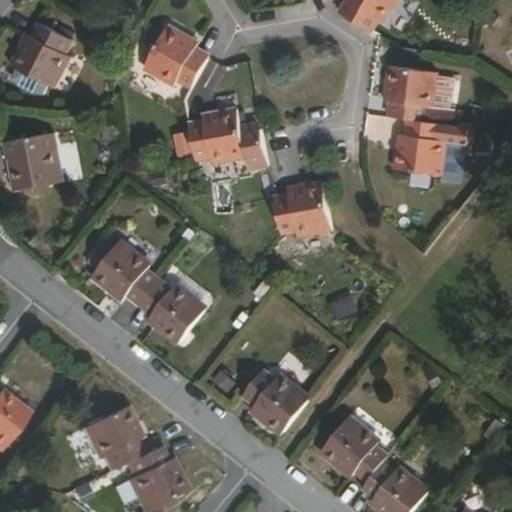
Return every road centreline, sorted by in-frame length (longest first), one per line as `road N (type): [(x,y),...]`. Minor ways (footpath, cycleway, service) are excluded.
road 1 (residential): [(284,140),(350,121),(362,48),(308,26),(243,37),(221,0)]
road 2 (residential): [(257,464),(39,288)]
